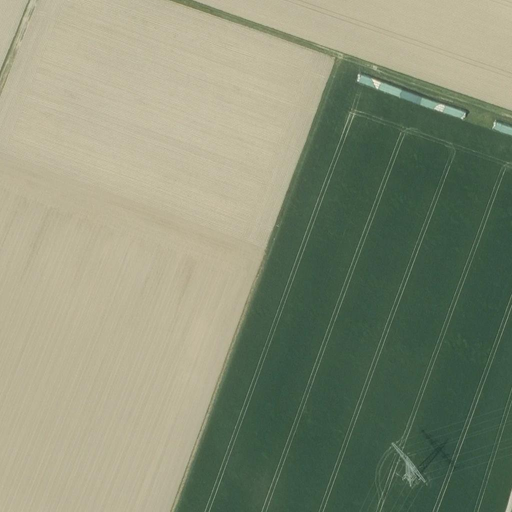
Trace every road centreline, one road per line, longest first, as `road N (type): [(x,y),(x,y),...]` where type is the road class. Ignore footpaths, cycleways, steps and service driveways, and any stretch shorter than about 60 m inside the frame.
road 1 (track): [(346,65),(200,471)]
road 2 (track): [(511,122),(158,0)]
